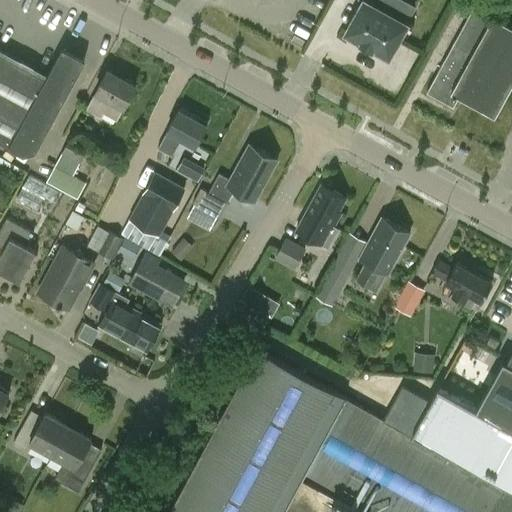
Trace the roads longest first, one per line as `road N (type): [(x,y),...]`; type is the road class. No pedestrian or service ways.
road 1 (unclassified): [(161,406),(325,130)]
road 2 (secondary): [(325,130),(91,0)]
road 3 (secondary): [(511,228),(325,130)]
road 4 (residential): [(161,406),(0,316)]
road 5 (unclassified): [(99,511),(161,406)]
